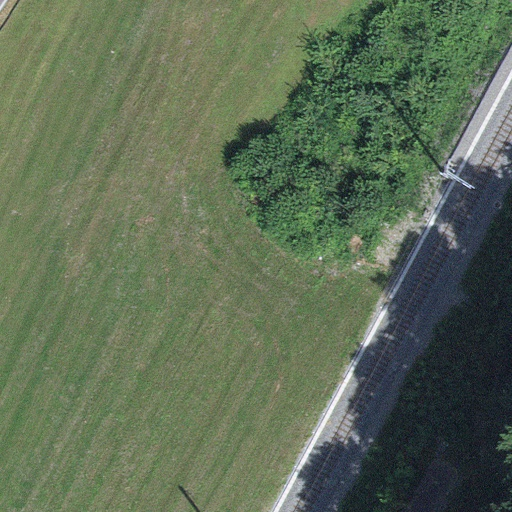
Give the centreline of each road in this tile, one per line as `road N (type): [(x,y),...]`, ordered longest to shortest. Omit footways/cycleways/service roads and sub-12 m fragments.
road 1 (trunk): [(25,511),(275,0)]
road 2 (trunk): [(205,0),(0,388)]
